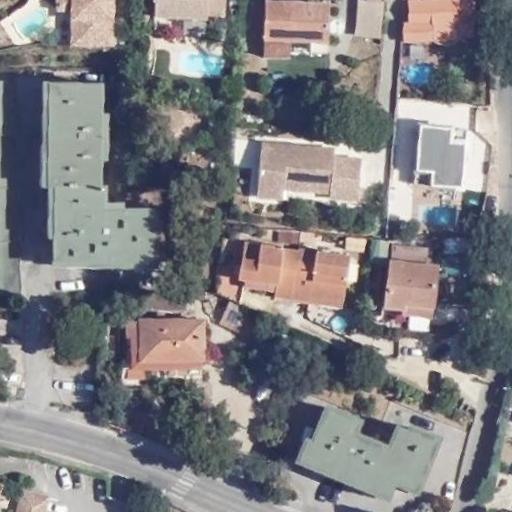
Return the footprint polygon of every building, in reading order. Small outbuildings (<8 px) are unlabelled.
[(69,16),(70,53),(117,51),(115,0),(56,0),(57,16),(69,16)] [(160,0),(160,16),(211,18),(211,15),(231,15),(231,0),(160,0)] [(290,34),(330,35),(331,2),(268,0),(266,0),(265,32),(290,34)] [(404,22),(403,37),(434,37),(447,42),(454,43),(462,32),(470,34),(470,0),(413,0),(413,22),(404,22)] [(288,60),(289,49),(290,34),(265,32),(264,59),(288,60)] [(330,50),(330,35),(290,34),(289,49),(330,50)] [(267,69),(269,83),(289,81),(287,66),(267,69)] [(25,78),(0,77),(0,289),(16,290),(25,78)] [(109,86),(59,84),(52,183),(58,185),(55,257),(153,266),(158,213),(105,209),(107,186),(100,186),(105,145),(119,146),(121,131),(105,129),(109,86)] [(466,146),(452,146),(452,129),(415,129),(415,194),(466,194),(466,146)] [(265,186),(288,188),(337,192),(337,199),(363,200),(366,158),(341,157),(341,149),(270,142),(265,186)] [(390,195),(411,196),(412,181),(392,178),(390,195)] [(288,197),(288,188),(265,186),(264,195),(288,197)] [(390,195),(387,225),(408,225),(411,196),(390,195)] [(400,298),(431,302),(435,266),(435,263),(431,263),(433,246),(427,245),(392,241),(390,260),(384,304),(399,306),(400,298)] [(310,295),(343,300),(350,256),(300,247),(299,251),(244,243),(239,279),(260,283),(277,286),(276,292),(275,297),(309,302),(310,295)] [(277,286),(260,283),(260,288),(276,292),(277,286)] [(153,310),(202,312),(201,293),(153,293),(153,310)] [(342,308),(343,300),(310,295),(309,302),(342,308)] [(430,314),(431,302),(400,298),(399,306),(398,310),(430,314)] [(265,332),(273,318),(249,307),(247,309),(236,304),(225,325),(252,338),(257,327),(265,332)] [(139,368),(207,369),(207,321),(131,321),(131,339),(139,339),(139,368)] [(293,465),(387,504),(394,487),(415,496),(440,438),(408,425),(405,432),(395,428),(386,448),(356,435),(361,422),(324,406),(309,441),(304,439),(293,465)] [(48,511),(52,499),(24,493),(19,511),(48,511)]
